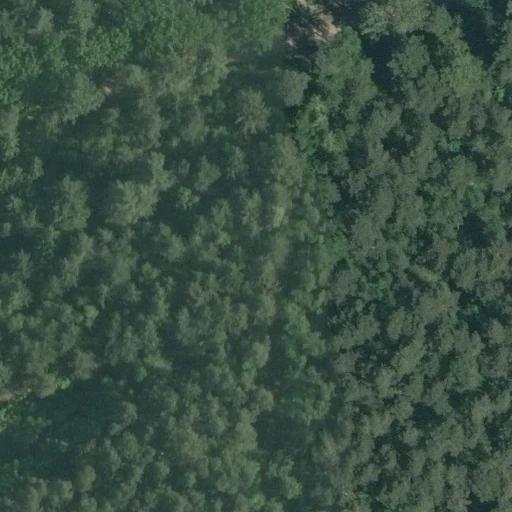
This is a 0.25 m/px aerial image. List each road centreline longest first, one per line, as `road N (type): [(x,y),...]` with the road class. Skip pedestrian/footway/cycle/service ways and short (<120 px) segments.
road 1 (track): [(338,23),(320,60),(293,172),(258,511)]
road 2 (track): [(338,23),(0,119)]
